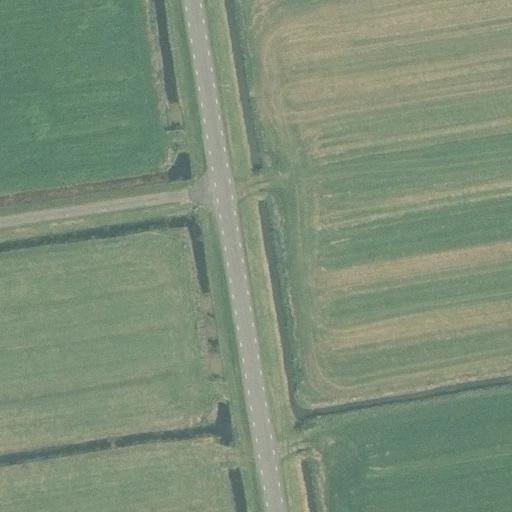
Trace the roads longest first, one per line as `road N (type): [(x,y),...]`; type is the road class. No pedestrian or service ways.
road 1 (unclassified): [(274,511),(223,190)]
road 2 (unclassified): [(0,225),(223,190)]
road 3 (unclassified): [(223,190),(191,0)]
